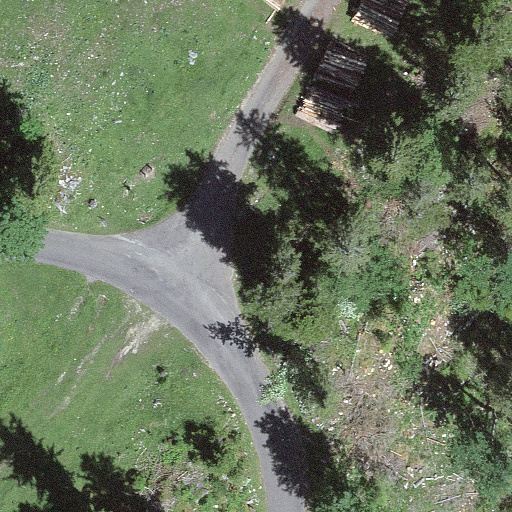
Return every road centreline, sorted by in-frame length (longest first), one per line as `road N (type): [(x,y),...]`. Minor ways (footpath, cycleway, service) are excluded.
road 1 (track): [(173,290),(255,115),(325,0)]
road 2 (track): [(287,511),(261,404),(173,290)]
road 3 (track): [(173,290),(86,254),(0,243)]
